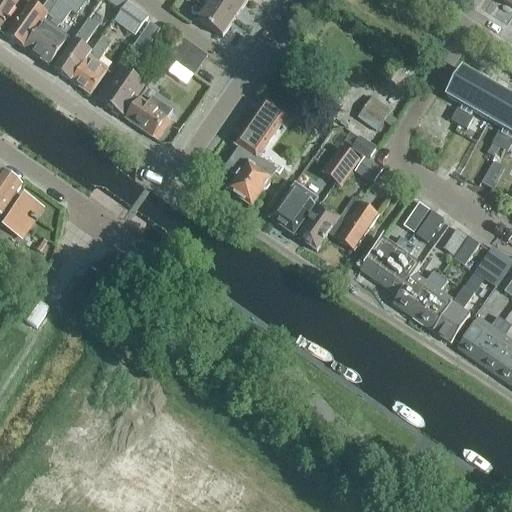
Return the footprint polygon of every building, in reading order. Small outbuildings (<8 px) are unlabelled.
[(0,0),(0,32),(20,4),(14,0),(0,0)] [(24,52),(59,1),(57,0),(49,0),(40,13),(29,6),(5,39),(24,52)] [(59,0),(59,1),(24,52),(49,70),(68,42),(56,33),(70,13),(77,18),(88,0),(59,0)] [(222,41),(236,21),(205,0),(181,0),(188,5),(191,1),(201,8),(203,5),(208,9),(197,24),(222,41)] [(249,1),(247,0),(205,0),(223,12),(236,21),(249,1)] [(511,0),(494,0),(511,11),(511,0)] [(71,84),(91,56),(80,48),(82,41),(84,37),(89,40),(111,9),(102,3),(53,73),(71,84)] [(114,24),(134,39),(148,19),(127,5),(114,24)] [(144,57),(159,33),(149,26),(133,50),(144,57)] [(91,56),(71,84),(90,98),(107,73),(97,66),(111,46),(102,39),(91,56)] [(194,78),(206,60),(181,42),(168,59),(194,78)] [(123,121),(145,88),(121,71),(99,104),(123,121)] [(457,112),(450,124),(458,128),(482,85),(462,74),(447,99),(463,108),(460,113),(457,112)] [(489,123),(503,97),(482,85),(458,128),(466,133),(473,121),(470,119),(473,114),(489,123)] [(494,161),(500,152),(511,129),(511,102),(503,97),(489,123),(504,132),(501,137),(499,135),(486,157),(494,161)] [(378,133),(392,113),(372,99),(358,120),(378,133)] [(171,115),(152,102),(147,109),(138,103),(125,122),(152,141),(171,115)] [(250,209),(262,192),(266,192),(269,187),(268,184),(275,174),(256,161),(286,119),(265,104),(235,148),(239,151),(225,171),(237,180),(228,194),(250,209)] [(511,129),(500,152),(507,156),(511,147),(511,142),(511,140),(511,129)] [(456,133),(452,139),(443,154),(459,163),(471,141),(456,133)] [(350,136),(344,144),(352,150),(358,141),(350,136)] [(352,150),(350,152),(367,163),(376,151),(358,140),(358,141),(352,150)] [(342,189),(358,166),(345,157),(328,180),(342,189)] [(373,188),(382,173),(365,162),(355,177),(373,188)] [(492,193),(504,171),(493,165),(481,186),(492,193)] [(25,195),(19,203),(14,199),(21,189),(1,175),(0,176),(0,218),(0,219),(8,207),(14,211),(3,227),(22,241),(44,209),(25,195)] [(293,239),(313,210),(299,201),(305,193),(294,186),(269,222),(293,239)] [(377,222),(351,204),(339,221),(319,208),(296,241),(316,255),(327,238),(336,244),(337,244),(353,255),(377,222)] [(413,237),(429,214),(418,207),(402,230),(413,237)] [(431,215),(416,238),(428,246),(444,223),(431,215)] [(453,260),(467,240),(456,233),(443,253),(453,260)] [(464,268),(479,247),(469,240),(454,261),(464,268)] [(382,289),(409,249),(400,243),(394,252),(383,244),(361,275),(367,278),(382,289)] [(398,300),(414,278),(419,269),(408,262),(415,253),(409,249),(382,289),(398,300)] [(511,264),(493,251),(475,277),(495,290),(511,267),(511,265),(511,264)] [(411,321),(439,280),(432,275),(425,285),(414,278),(398,300),(393,307),(400,313),(411,321)] [(439,280),(411,321),(431,334),(451,304),(439,296),(446,285),(439,280)] [(460,316),(473,297),(464,291),(451,310),(450,309),(432,335),(450,348),(468,322),(460,316)] [(476,366),(504,325),(497,320),(491,330),(478,321),(457,352),(476,366)] [(495,379),(511,354),(511,344),(505,340),(511,330),(504,325),(476,366),(495,379)] [(511,390),(511,354),(495,379),(511,390)]
